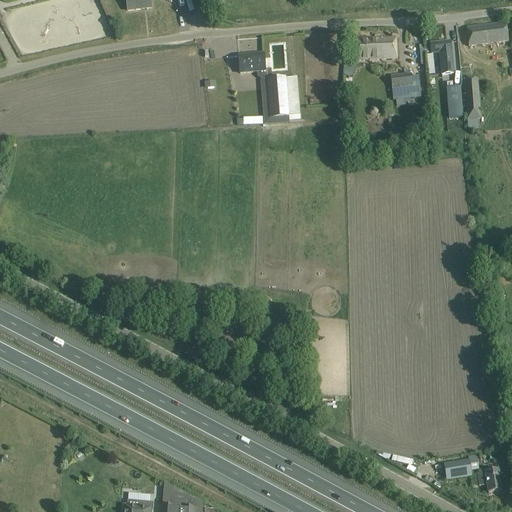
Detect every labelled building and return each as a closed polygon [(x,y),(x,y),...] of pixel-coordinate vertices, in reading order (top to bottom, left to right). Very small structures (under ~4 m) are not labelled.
[(126,0),(127,11),(151,9),(150,0),(126,0)] [(506,24),(466,29),(468,47),(509,42),(506,24)] [(396,61),(396,39),(355,40),(356,61),(356,62),(357,62),(396,61)] [(452,64),(450,42),(430,44),(431,54),(439,53),(441,65),(452,64)] [(239,57),(238,57),(240,74),(260,72),(265,72),(263,55),(251,56),(251,57),(239,59),(239,57)] [(352,77),(357,67),(357,62),(356,62),(356,61),(343,61),(344,77),(352,77)] [(272,78),(271,71),(265,72),(260,72),(260,76),(263,78),(264,79),(266,79),(272,78)] [(411,75),(390,77),(393,102),(396,101),(396,107),(406,106),(406,103),(410,103),(410,100),(421,98),(419,77),(412,77),(411,75)] [(272,80),(267,81),(270,119),(288,118),(288,120),(300,119),(297,78),(285,79),(272,80)] [(478,89),(477,80),(464,81),(467,120),(480,119),(479,111),(474,111),(472,89),(478,89)] [(460,88),(446,89),(449,119),(463,118),(460,88)] [(263,125),(263,117),(244,118),(244,126),(263,125)] [(471,477),(469,461),(444,465),(447,481),(471,477)] [(502,492),(498,471),(485,473),(477,474),(479,487),(487,486),(488,494),(502,492)] [(150,511),(151,511),(141,510),(141,508),(138,508),(138,503),(128,502),(127,507),(124,506),(123,511),(150,511)]
